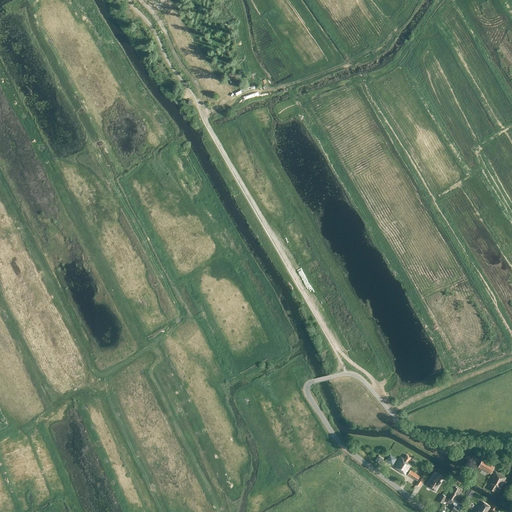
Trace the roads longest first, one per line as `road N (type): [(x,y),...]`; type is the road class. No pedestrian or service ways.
road 1 (track): [(374,393),(368,375),(327,331),(205,121),(204,100)]
road 2 (tertiary): [(511,447),(422,438),(356,375),(315,380)]
road 3 (tertiary): [(428,511),(335,438),(307,394),(315,380)]
road 4 (track): [(390,412),(511,359)]
